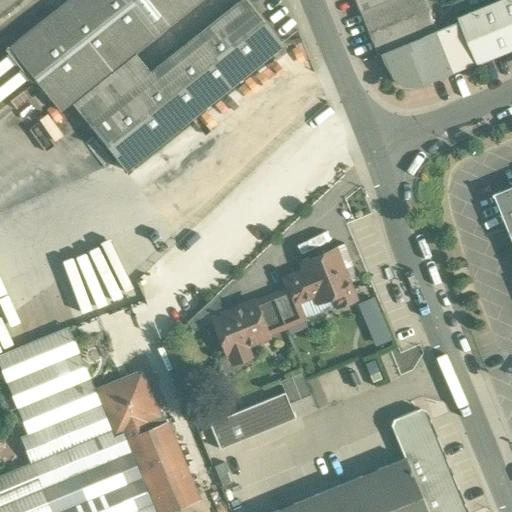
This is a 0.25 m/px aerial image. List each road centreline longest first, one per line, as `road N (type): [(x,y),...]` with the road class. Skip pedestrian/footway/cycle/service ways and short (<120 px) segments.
road 1 (residential): [(375,150),(511,488)]
road 2 (residential): [(313,0),(375,150)]
road 3 (residential): [(511,93),(375,150)]
